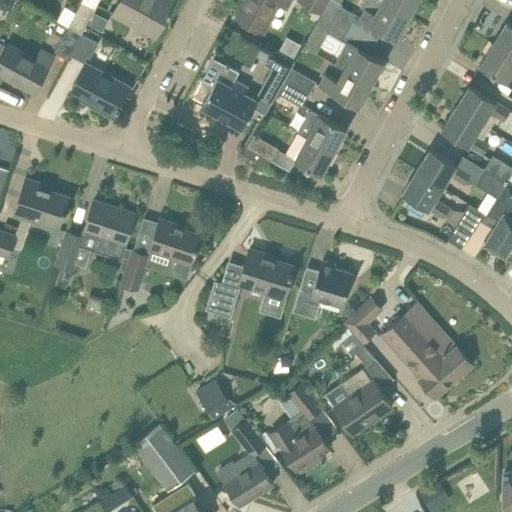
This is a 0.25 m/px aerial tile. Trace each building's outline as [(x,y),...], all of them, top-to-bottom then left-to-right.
[(82,0),(69,25),(82,33),(95,7),(82,0)] [(164,0),(120,0),(114,11),(130,19),(132,16),(158,30),(168,13),(170,14),(172,10),(170,9),(172,4),(164,0)] [(248,0),(240,16),(238,15),(238,16),(264,30),(278,3),(288,8),(291,0),(248,0)] [(297,0),(313,8),(322,13),(323,12),(329,0),(297,0)] [(331,0),(329,0),(323,12),(350,27),(357,14),(331,0)] [(360,18),(397,39),(410,16),(382,1),(381,0),(363,0),(361,4),(367,7),(360,18)] [(382,0),(382,1),(410,16),(418,0),(382,0)] [(313,8),(307,18),(317,23),(322,13),(313,8)] [(96,12),(90,23),(99,28),(105,17),(96,12)] [(317,23),(316,25),(328,32),(343,40),(350,27),(323,12),(322,13),(317,23)] [(511,21),(508,19),(494,41),(511,52),(511,21)] [(69,57),(71,54),(82,33),(69,25),(55,50),(69,57)] [(82,33),(71,54),(87,63),(98,42),(82,33)] [(348,40),(335,63),(345,68),(372,83),(385,60),(348,40)] [(511,71),(511,52),(494,41),(480,64),(507,80),(511,71)] [(21,81),(20,83),(35,91),(54,56),(41,49),(36,59),(8,43),(0,58),(0,71),(14,79),(15,78),(21,81)] [(273,68),(260,92),(273,100),(295,62),(274,50),(266,64),(273,68)] [(213,86),(203,106),(220,115),(221,113),(228,116),(227,119),(243,128),(252,110),(258,99),(245,92),(249,85),(236,78),(240,71),(226,63),(215,57),(203,81),(213,86)] [(120,103),(130,85),(87,62),(71,92),(89,102),(91,97),(96,100),(96,101),(115,111),(118,107),(119,107),(121,104),(120,103)] [(292,66),(285,79),(310,92),(317,80),(292,66)] [(372,83),(345,68),(338,80),(326,73),(319,84),(360,106),(372,83)] [(285,79),(278,91),(303,105),(310,92),(285,79)] [(470,83),(456,106),(483,122),(490,111),(505,120),(511,110),(497,101),(497,100),(470,83)] [(483,122),(456,106),(442,128),(469,145),(469,144),(484,153),(490,143),(476,134),(483,122)] [(299,130),(335,151),(348,128),(311,108),(299,130)] [(254,132),(246,146),(271,159),(278,148),(279,147),(254,132)] [(295,158),(322,174),(335,151),(307,135),(295,158)] [(246,146),(243,152),(267,166),(271,159),(246,146)] [(431,146),(417,169),(443,186),(451,174),(465,183),(471,173),(457,164),(458,163),(431,146)] [(511,165),(494,154),(485,167),(507,181),(511,173),(511,165)] [(507,181),(485,167),(475,183),(497,197),(507,181)] [(443,186),(417,169),(403,192),(429,208),(430,208),(444,216),(450,207),(436,198),(443,186)] [(14,214),(60,229),(70,195),(51,189),(52,185),(26,177),(14,214)] [(511,184),(508,182),(493,204),(504,211),(486,239),(485,239),(485,240),(489,243),(489,247),(491,251),(494,253),(499,253),(502,251),(507,254),(507,252),(506,252),(511,243),(511,184)] [(95,199),(85,229),(99,233),(95,247),(96,251),(121,259),(122,255),(125,247),(136,213),(95,199)] [(470,202),(457,223),(459,224),(472,232),(486,213),(470,202)] [(171,272),(187,277),(201,234),(173,224),(174,221),(161,217),(151,247),(177,256),(171,272)] [(67,229),(55,263),(73,269),(75,261),(84,235),(83,235),(67,229)] [(0,253),(10,257),(17,238),(0,231),(0,253)] [(121,281),(137,286),(149,253),(133,247),(121,281)] [(266,252),(250,247),(240,282),(285,296),(295,264),(265,255),(266,252)] [(294,310),(316,317),(322,297),(343,304),(353,271),(322,262),(315,285),(302,281),(294,310)] [(215,278),(206,307),(232,315),(240,286),(215,278)] [(364,342),(365,344),(378,332),(370,323),(384,311),(371,296),(344,320),(364,342)] [(423,380),(436,395),(474,362),(457,344),(419,301),(404,314),(383,332),(421,375),(420,376),(423,380)] [(377,356),(365,344),(364,342),(356,350),(367,364),(377,356)] [(345,382),(327,394),(334,404),(353,432),(393,405),(374,378),(372,380),(364,369),(345,382)] [(231,395),(217,373),(197,386),(210,409),(231,395)] [(288,392),(302,409),(309,418),(323,407),(302,381),(288,392)] [(236,404),(222,414),(250,450),(253,454),(256,452),(266,444),(248,420),(239,408),(236,404)] [(302,409),(269,430),(278,445),(281,443),(297,468),(298,467),(301,471),(312,464),(310,460),(331,447),(316,424),(314,425),(309,418),(302,409)] [(217,422),(195,435),(205,450),(226,436),(217,422)] [(133,443),(169,490),(196,470),(160,423),(133,443)] [(234,458),(218,468),(226,481),(240,504),(274,482),(259,459),(242,471),(234,458)] [(188,481),(152,504),(156,511),(203,511),(200,507),(195,499),(198,497),(188,481)] [(420,493),(429,510),(450,500),(439,481),(420,493)]
